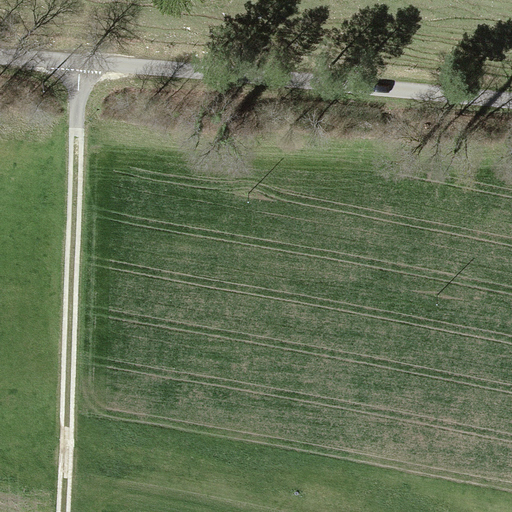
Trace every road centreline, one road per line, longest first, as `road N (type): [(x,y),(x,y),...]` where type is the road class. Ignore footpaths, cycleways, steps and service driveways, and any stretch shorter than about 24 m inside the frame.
road 1 (unclassified): [(0,42),(511,88)]
road 2 (track): [(68,511),(75,49)]
